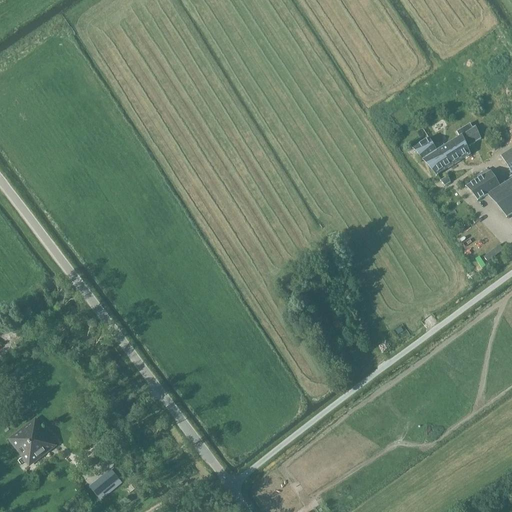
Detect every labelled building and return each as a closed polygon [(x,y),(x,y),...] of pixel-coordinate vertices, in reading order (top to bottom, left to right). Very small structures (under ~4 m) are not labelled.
[(481,139),(480,140),(473,129),(475,127),(475,126),(473,128),(470,124),(456,132),(459,137),(436,151),(429,139),(430,139),(429,138),(412,149),(412,150),(415,148),(422,160),(422,161),(426,158),(437,176),(436,176),(436,177),(438,176),(437,174),(467,155),(468,157),(470,155),(469,156),(465,150),(481,140),(481,139)] [(475,181),(465,187),(465,188),(468,186),(478,200),(477,201),(492,192),(507,217),(506,218),(511,214),(511,149),(500,157),(501,157),(511,173),(511,178),(499,187),(490,172),(491,172),(491,171),(489,172),(491,175),(477,184),(475,181)] [(448,177),(447,177),(440,181),(440,182),(442,181),(445,186),(444,186),(445,187),(450,183),(449,183),(446,178),(448,177)] [(357,332),(368,325),(374,321),(363,304),(346,314),(357,332)] [(20,319),(8,326),(13,334),(25,326),(20,319)] [(22,338),(14,343),(15,345),(11,347),(12,349),(13,350),(17,348),(15,346),(24,341),(22,338)] [(34,422),(10,440),(29,465),(53,447),(34,422)] [(106,474),(89,487),(102,504),(123,487),(118,481),(123,477),(114,465),(104,472),(106,474)]
